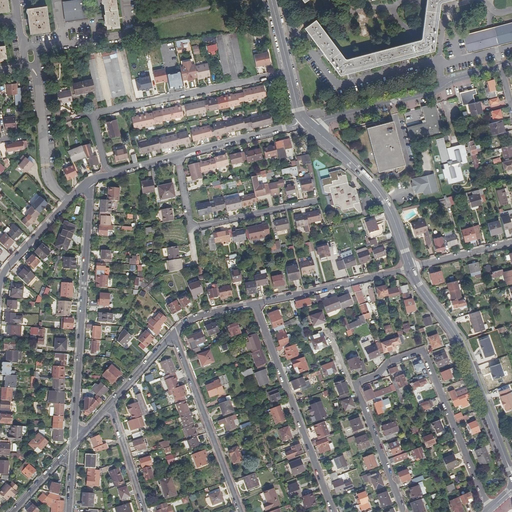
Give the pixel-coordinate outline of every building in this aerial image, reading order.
[(0,0),(0,12),(10,11),(8,0),(0,0)] [(66,21),(76,19),(76,14),(86,13),(85,0),(64,3),(66,21)] [(103,0),(107,29),(120,27),(116,0),(103,0)] [(449,0),(428,0),(424,37),(421,40),(348,59),(345,58),(316,20),(306,27),(341,75),(436,50),(441,4),(443,2),(449,0)] [(50,32),(47,6),(27,9),(30,34),(50,32)] [(511,24),(497,29),(500,42),(511,38),(511,24)] [(500,42),(497,29),(467,36),(471,50),(500,42)] [(236,33),(230,34),(238,73),(244,72),(236,33)] [(216,38),(223,76),(231,75),(223,37),(216,38)] [(175,40),(176,50),(183,50),(182,43),(189,42),(189,39),(175,40)] [(215,45),(206,47),(208,53),(210,52),(211,56),(215,55),(214,52),(217,51),(215,45)] [(254,55),(256,66),(271,63),(268,52),(254,55)] [(118,54),(105,57),(114,98),(127,95),(118,54)] [(96,59),(89,60),(98,101),(105,100),(96,59)] [(181,72),(183,80),(188,79),(188,81),(194,80),(193,78),(198,77),(196,66),(195,65),(192,66),(191,62),(183,63),(184,67),(181,68),(181,72)] [(156,84),(168,81),(166,75),(164,64),(152,66),(156,84)] [(205,77),(210,75),(208,64),(196,66),(198,77),(198,78),(205,77)] [(181,72),(166,75),(168,81),(169,89),(174,88),(174,89),(180,88),(180,87),(184,86),(183,80),(181,72)] [(153,88),(150,76),(139,79),(139,80),(136,81),(138,91),(142,90),(142,91),(146,90),(149,89),(153,88)] [(76,95),(95,91),(93,80),(74,84),(76,95)] [(494,80),(487,81),(489,88),(486,88),(488,98),(497,96),(494,85),(495,85),(494,80)] [(23,104),(22,91),(17,92),(16,84),(6,84),(7,95),(15,94),(16,105),(23,104)] [(264,86),(253,88),(255,99),(267,97),(264,86)] [(255,99),(253,88),(243,90),(244,93),(246,101),(255,99)] [(461,93),(464,106),(469,104),(475,103),(473,95),(477,94),(475,89),(461,93)] [(73,102),(70,91),(56,94),(57,98),(55,98),(56,101),(58,100),(59,104),(73,102)] [(227,96),(229,107),(240,105),(240,102),(237,94),(233,95),(227,96)] [(217,98),(220,109),(229,107),(227,96),(222,97),(217,98)] [(211,111),(220,109),(217,98),(214,99),(208,100),(210,109),(211,111)] [(204,101),(195,103),(197,114),(206,112),(206,110),(204,101)] [(479,102),(476,103),(475,103),(469,104),(472,116),(482,113),(479,102)] [(195,103),(184,106),(187,116),(197,114),(195,103)] [(426,125),(407,129),(410,141),(442,133),(435,105),(422,109),(426,125)] [(175,108),(171,109),(173,119),(183,117),(181,106),(175,108)] [(173,119),(171,109),(161,111),(164,121),(173,119)] [(500,109),(491,112),(493,120),(502,118),(500,109)] [(154,123),(164,121),(161,111),(152,113),(152,114),(154,123)] [(260,115),(262,126),(273,123),(270,113),(260,115)] [(142,116),(144,127),(155,124),(154,123),(152,114),(147,115),(142,116)] [(252,128),(262,126),(260,115),(250,118),(252,126),(252,128)] [(69,116),(62,117),(67,129),(73,126),(72,123),(70,119),(69,116)] [(134,129),(144,127),(142,116),(137,118),(131,119),(134,129)] [(4,118),(5,128),(17,127),(16,117),(4,118)] [(235,130),(241,128),(246,127),(244,119),(243,117),(233,120),(235,130)] [(109,132),(108,133),(109,139),(120,136),(116,120),(106,122),(108,131),(109,132)] [(223,122),(226,132),(230,131),(235,130),(233,120),(223,122)] [(502,128),(500,121),(488,124),(491,135),(500,133),(504,132),(503,128),(502,128)] [(221,134),(226,132),(223,122),(213,125),(214,127),(216,135),(221,134)] [(393,122),(367,129),(379,174),(404,168),(393,122)] [(201,128),(204,138),(213,136),(211,128),(210,126),(201,128)] [(190,130),(193,141),(204,138),(201,128),(190,130)] [(177,134),(179,144),(184,143),(189,142),(187,131),(177,134)] [(177,134),(167,136),(170,147),(179,144),(177,134)] [(161,147),(161,149),(170,147),(167,136),(158,139),(161,147)] [(158,138),(148,140),(150,150),(155,148),(161,147),(158,139),(158,138)] [(449,148),(446,149),(445,145),(443,138),(436,140),(442,163),(446,162),(446,164),(443,165),(444,169),(442,170),(444,179),(446,179),(448,185),(464,181),(461,166),(462,166),(462,164),(467,162),(466,157),(468,156),(465,144),(458,146),(457,147),(455,148),(453,147),(449,148)] [(290,139),(276,142),(279,156),(280,159),(287,157),(286,155),(285,149),(292,147),(290,139)] [(150,150),(148,140),(137,143),(140,152),(144,151),(150,150)] [(474,140),(468,141),(471,155),(475,154),(478,153),(477,148),(476,148),(474,140)] [(22,142),(16,142),(16,144),(6,145),(7,151),(23,149),(23,145),(22,142)] [(90,145),(82,147),(86,156),(87,158),(89,158),(91,163),(98,162),(97,161),(96,156),(93,157),(90,145)] [(277,155),(274,145),(271,146),(271,147),(263,149),(265,158),(277,155)] [(511,156),(511,146),(511,145),(501,148),(504,158),(511,156)] [(86,156),(82,147),(68,153),(72,162),(86,156)] [(125,148),(112,151),(115,161),(127,158),(125,148)] [(262,158),(259,148),(245,153),(247,161),(247,162),(262,158)] [(245,153),(245,152),(229,156),(231,165),(247,161),(245,153)] [(312,164),(309,153),(301,155),(303,165),(308,164),(312,164)] [(24,155),(21,159),(23,161),(19,165),(27,172),(34,164),(24,155)] [(226,155),(214,158),(214,159),(216,168),(229,165),(226,155)] [(216,168),(214,159),(198,163),(200,172),(216,168)] [(291,167),(295,166),(294,160),(290,161),(291,164),(282,166),(283,169),(291,167)] [(511,160),(502,163),(504,170),(511,168),(511,160)] [(198,163),(198,162),(187,165),(191,181),(202,178),(200,172),(198,163)] [(78,176),(73,166),(63,170),(66,180),(73,177),(73,178),(78,176)] [(348,187),(349,185),(346,173),(341,170),(330,173),(331,177),(322,179),(323,185),(325,191),(331,192),(328,195),(329,198),(332,199),(330,201),(331,204),(334,205),(337,205),(341,207),(341,210),(344,212),(347,212),(348,208),(350,211),(353,211),(354,207),(360,212),(363,212),(364,210),(363,204),(359,202),(359,200),(361,198),(359,191),(356,190),(356,187),(352,188),(351,189),(348,187)] [(257,176),(252,177),(256,193),(257,197),(271,193),(269,184),(269,183),(260,185),(257,176)] [(312,178),(300,180),(303,192),(309,190),(314,189),(312,178)] [(410,191),(410,192),(411,195),(422,192),(423,195),(432,193),(428,178),(408,183),(408,186),(409,188),(411,188),(412,191),(410,191)] [(152,181),(140,183),(142,194),(154,192),(154,187),(152,181)] [(276,183),(269,184),(271,193),(272,196),(279,194),(277,186),(276,183)] [(154,187),(154,192),(156,200),(174,197),(171,184),(154,187)] [(286,189),(288,195),(297,193),(295,186),(292,187),(291,185),(288,186),(289,188),(286,189)] [(109,193),(108,201),(112,201),(118,201),(119,189),(108,188),(107,193),(109,193)] [(506,188),(497,191),(501,205),(508,204),(505,194),(508,194),(506,188)] [(481,196),(479,190),(473,192),(474,196),(468,198),(471,206),(483,203),(482,202),(481,196)] [(257,197),(256,193),(240,197),(242,207),(254,204),(253,203),(258,202),(257,197)] [(33,206),(40,213),(43,210),(47,205),(49,203),(41,196),(32,206),(33,206)] [(240,197),(239,197),(224,201),(226,207),(227,212),(232,210),(232,209),(238,208),(239,209),(242,208),(242,207),(240,197)] [(224,201),(224,198),(214,200),(215,203),(210,204),(212,211),(213,212),(222,210),(222,208),(226,207),(224,201)] [(108,201),(101,200),(100,213),(110,214),(110,213),(112,201),(108,201)] [(212,211),(210,204),(210,202),(196,205),(199,215),(209,213),(208,212),(212,211)] [(39,216),(41,213),(40,213),(33,206),(28,212),(30,214),(27,218),(33,223),(34,224),(37,220),(36,219),(39,216)] [(173,218),(171,208),(161,210),(163,223),(171,222),(171,218),(173,218)] [(307,214),(309,223),(321,220),(319,211),(307,214)] [(110,214),(100,213),(100,216),(101,217),(100,220),(100,225),(102,225),(107,226),(110,226),(111,217),(110,217),(110,214)] [(310,232),(308,223),(306,215),(302,216),(302,215),(294,217),(296,228),(304,226),(305,232),(310,232)] [(509,215),(501,217),(504,229),(511,227),(509,215)] [(29,227),(33,223),(27,218),(24,222),(29,227)] [(277,232),(289,229),(287,219),(275,222),(277,232)] [(369,222),(366,223),(370,232),(379,229),(375,220),(373,221),(372,219),(368,220),(369,222)] [(428,247),(432,246),(425,220),(411,224),(414,235),(419,233),(419,232),(422,231),(423,232),(425,232),(426,236),(425,236),(428,247)] [(488,223),(491,235),(502,232),(499,221),(488,223)] [(264,235),(269,234),(266,223),(261,225),(261,226),(247,229),(249,240),(256,238),(257,240),(265,238),(264,237),(264,235)] [(19,237),(24,232),(14,224),(11,227),(13,229),(12,230),(9,228),(5,232),(7,234),(15,241),(18,237),(19,237)] [(100,225),(99,225),(98,235),(106,236),(112,236),(112,226),(110,226),(107,226),(107,227),(102,227),(102,225),(100,225)] [(479,225),(473,226),(473,227),(476,238),(477,240),(482,238),(480,231),(481,230),(479,225)] [(74,230),(65,226),(63,230),(65,230),(61,240),(58,239),(57,243),(60,244),(58,247),(62,249),(62,247),(67,250),(74,230)] [(476,238),(473,227),(462,230),(465,241),(476,238)] [(235,232),(231,233),(233,241),(245,239),(243,229),(235,230),(235,232)] [(444,232),(448,246),(458,243),(455,233),(453,234),(452,230),(444,232)] [(228,232),(212,235),(213,236),(214,244),(220,243),(229,241),(228,232)] [(9,249),(16,242),(15,241),(7,234),(0,241),(9,249)] [(433,238),(436,251),(445,249),(443,242),(442,242),(441,235),(433,238)] [(42,246),(36,253),(43,260),(50,253),(42,246)] [(327,246),(317,248),(318,251),(316,251),(317,254),(318,254),(320,261),(325,259),(325,257),(329,256),(327,246)] [(177,251),(176,247),(166,248),(168,261),(178,259),(176,251),(177,251)] [(357,254),(361,265),(366,263),(372,260),(368,250),(366,247),(365,247),(356,250),(357,254)] [(373,251),(375,258),(386,254),(384,247),(373,251)] [(356,265),(353,254),(351,248),(340,252),(342,257),(346,268),(356,265)] [(109,251),(101,250),(100,259),(103,259),(102,262),(110,262),(110,260),(108,260),(109,251)] [(41,262),(33,256),(27,263),(34,270),(41,262)] [(339,271),(346,268),(342,257),(338,258),(339,261),(336,262),(339,271)] [(299,259),(302,275),(307,274),(307,273),(315,271),(313,260),(306,262),(306,259),(304,258),(299,259)] [(76,260),(64,259),(64,270),(75,270),(76,260)] [(179,259),(178,259),(168,261),(167,261),(169,273),(181,271),(179,259)] [(285,266),(288,281),(292,280),(292,279),(299,277),(296,263),(285,266)] [(477,263),(467,265),(470,277),(479,275),(477,263)] [(97,264),(96,275),(103,276),(104,265),(97,264)] [(511,266),(511,267),(501,269),(502,270),(490,273),(490,276),(491,275),(492,279),(503,275),(505,283),(506,283),(511,281),(511,266)] [(28,286),(35,277),(26,268),(18,277),(28,286)] [(256,286),(268,284),(265,269),(260,270),(261,275),(254,277),(255,281),(256,286)] [(233,283),(242,281),(239,270),(230,272),(233,283)] [(440,272),(430,275),(432,285),(443,282),(440,272)] [(282,274),(271,277),(274,287),(284,284),(282,274)] [(103,276),(96,275),(95,279),(96,279),(96,283),(96,288),(107,289),(107,276),(103,276)] [(141,281),(142,279),(137,278),(134,278),(133,290),(137,290),(137,288),(139,287),(140,286),(141,283),(138,283),(138,281),(141,281)] [(387,290),(388,296),(390,301),(400,298),(399,294),(402,294),(398,280),(394,281),(396,288),(387,290)] [(140,286),(143,290),(148,285),(141,281),(141,283),(140,286)] [(148,285),(143,290),(147,294),(151,290),(157,285),(153,281),(148,285)] [(248,295),(257,292),(256,286),(255,281),(245,283),(248,295)] [(457,281),(446,284),(448,290),(459,287),(457,281)] [(189,287),(194,301),(198,300),(196,296),(203,293),(199,283),(189,287)] [(217,297),(220,296),(218,289),(217,284),(212,285),(212,283),(206,283),(210,300),(214,299),(214,298),(218,297),(217,297)] [(24,286),(13,284),(12,289),(14,289),(13,297),(22,299),(24,286)] [(73,285),(62,284),(60,297),(72,298),(73,285)] [(352,286),(354,293),(363,315),(365,319),(371,317),(361,291),(358,285),(352,286)] [(405,302),(404,302),(407,314),(416,312),(413,299),(410,300),(408,293),(409,293),(407,285),(405,286),(401,287),(405,302)] [(220,296),(221,300),(225,299),(224,298),(227,297),(233,296),(230,286),(218,289),(220,296)] [(387,290),(386,287),(376,289),(379,298),(388,296),(387,290)] [(459,287),(448,290),(449,292),(450,293),(452,302),(462,299),(459,287)] [(109,294),(100,294),(100,300),(98,300),(97,305),(108,306),(109,294)] [(349,294),(337,299),(341,308),(342,309),(353,304),(349,294)] [(337,299),(336,295),(322,301),(322,302),(327,313),(341,308),(337,299)] [(179,301),(178,301),(183,308),(187,306),(186,304),(189,303),(185,297),(183,298),(182,296),(177,299),(179,301)] [(295,302),(297,309),(311,305),(310,299),(304,300),(295,302)] [(17,301),(8,301),(7,309),(17,310),(17,301)] [(177,312),(182,309),(176,301),(167,306),(174,316),(177,314),(177,312)] [(464,301),(448,305),(449,309),(452,308),(453,311),(456,310),(455,307),(458,306),(459,308),(465,306),(464,301)] [(71,307),(72,306),(58,304),(57,317),(70,318),(70,315),(70,314),(70,312),(70,310),(71,309),(71,307)] [(269,314),(275,332),(278,331),(283,329),(284,328),(283,323),(278,311),(269,314)] [(322,312),(310,317),(313,326),(325,322),(322,312)] [(469,314),(468,315),(475,334),(485,330),(478,312),(469,314)] [(2,322),(1,325),(9,326),(15,326),(15,324),(22,325),(23,317),(16,317),(16,314),(6,313),(5,322),(2,322)] [(112,315),(99,313),(98,323),(111,324),(112,315)] [(158,313),(152,320),(159,326),(165,319),(158,313)] [(361,320),(348,324),(350,329),(353,328),(367,323),(365,319),(363,315),(360,316),(361,320)] [(426,327),(433,325),(430,317),(423,318),(426,327)] [(61,330),(64,330),(64,329),(72,330),(73,320),(62,319),(61,330)] [(152,320),(151,319),(147,324),(149,325),(151,327),(148,329),(156,336),(159,332),(158,330),(161,327),(159,326),(152,320)] [(205,326),(208,336),(219,332),(215,322),(205,326)] [(237,322),(227,326),(231,337),(241,333),(237,322)] [(301,322),(297,324),(304,341),(307,339),(301,322)] [(398,332),(399,336),(412,331),(410,323),(403,325),(404,330),(398,332)] [(393,324),(385,327),(387,333),(395,331),(393,324)] [(93,325),(86,325),(86,328),(92,329),(92,339),(96,339),(96,335),(100,336),(101,330),(96,330),(96,327),(93,327),(93,325)] [(17,326),(15,326),(9,326),(8,335),(16,335),(21,336),(21,331),(16,331),(17,326)] [(276,347),(277,351),(284,348),(290,346),(288,341),(290,340),(291,339),(290,335),(289,334),(286,335),(285,332),(284,332),(283,329),(278,331),(279,334),(276,335),(280,346),(276,347)] [(119,336),(116,343),(118,344),(121,347),(125,343),(123,342),(129,335),(123,330),(120,336),(119,336)] [(145,331),(137,341),(146,348),(149,343),(148,343),(153,337),(145,331)] [(228,338),(229,340),(239,337),(244,335),(246,334),(247,333),(246,331),(241,333),(231,337),(228,338)] [(253,352),(261,349),(254,331),(247,333),(246,334),(249,341),(244,343),(247,350),(251,349),(253,352)] [(197,345),(205,342),(202,332),(198,334),(198,332),(188,336),(187,338),(192,350),(193,350),(198,348),(197,345)] [(310,341),(308,342),(312,351),(315,350),(315,351),(327,346),(323,337),(319,338),(318,335),(313,337),(314,340),(312,341),(312,343),(311,343),(310,341)] [(439,335),(430,338),(434,349),(442,346),(439,335)] [(382,343),(376,345),(380,353),(396,349),(395,345),(400,344),(399,338),(382,343)] [(67,340),(56,339),(55,351),(66,352),(67,340)] [(16,341),(6,340),(5,350),(15,351),(16,341)] [(100,341),(92,340),(91,355),(96,355),(96,352),(97,352),(98,351),(99,351),(100,341)] [(290,346),(284,348),(287,354),(289,359),(299,355),(295,344),(290,346)] [(369,359),(380,355),(380,353),(376,345),(365,349),(369,359)] [(253,352),(251,353),(256,367),(266,363),(261,349),(253,352)] [(12,363),(17,364),(17,360),(18,352),(7,351),(6,363),(10,363),(12,363)] [(210,351),(198,355),(199,360),(201,360),(203,366),(214,362),(210,351)] [(445,353),(436,357),(440,368),(449,364),(445,353)] [(68,359),(68,355),(56,354),(56,358),(62,359),(61,366),(68,367),(69,359),(68,359)] [(304,357),(292,362),(296,374),(308,370),(304,357)] [(358,357),(347,361),(352,373),(362,369),(360,361),(358,357)] [(174,373),(176,372),(171,359),(161,363),(163,369),(166,376),(174,373)] [(332,362),(321,367),(325,376),(336,372),(332,362)] [(422,362),(414,365),(417,373),(422,371),(425,370),(422,362)] [(506,362),(502,364),(506,376),(511,374),(506,362)] [(121,374),(111,366),(102,376),(112,384),(121,374)] [(64,380),(65,380),(66,376),(65,376),(66,369),(53,368),(52,379),(54,379),(64,380)] [(456,374),(454,368),(442,373),(445,381),(453,378),(452,375),(456,374)] [(249,369),(239,374),(241,379),(251,374),(249,369)] [(266,369),(254,373),(259,386),(269,382),(265,373),(268,372),(267,371),(266,369)] [(320,381),(323,379),(319,370),(310,374),(311,376),(317,374),(320,381)] [(16,389),(17,376),(9,375),(6,375),(5,388),(13,389),(16,389)] [(151,375),(144,376),(147,384),(154,381),(151,375)] [(404,375),(396,379),(396,380),(393,381),(396,390),(408,385),(404,375)] [(164,381),(169,391),(179,387),(176,380),(177,380),(175,376),(164,381)] [(302,377),(291,381),(293,388),(300,385),(300,387),(306,385),(302,377)] [(63,393),(64,380),(54,379),(53,392),(63,393)] [(216,382),(206,386),(210,398),(215,396),(216,397),(225,394),(220,379),(215,381),(216,382)] [(425,379),(411,385),(414,391),(416,390),(416,389),(420,387),(421,388),(424,386),(424,385),(428,384),(425,379)] [(339,396),(348,392),(344,381),(335,384),(339,396)] [(90,391),(94,394),(98,398),(106,389),(100,384),(98,386),(96,385),(90,391)] [(369,387),(363,389),(367,401),(374,399),(381,396),(396,391),(394,385),(373,393),(371,389),(370,390),(369,387)] [(179,387),(169,391),(167,392),(169,397),(172,395),(176,404),(185,401),(184,398),(187,397),(182,386),(179,387)] [(137,387),(133,388),(137,401),(142,416),(147,415),(140,393),(139,394),(137,387)] [(505,412),(511,408),(511,397),(508,387),(496,392),(505,412)] [(10,401),(12,401),(13,389),(5,388),(3,388),(2,400),(10,401)] [(450,392),(453,400),(469,393),(467,389),(465,390),(464,389),(456,393),(455,390),(450,392)] [(276,390),(268,393),(272,402),(280,399),(276,390)] [(472,396),(471,392),(469,393),(453,400),(456,407),(462,404),(463,407),(470,405),(467,398),(472,396)] [(88,393),(86,393),(85,411),(86,412),(85,414),(88,416),(102,401),(98,398),(94,394),(88,393)] [(64,405),(64,395),(50,394),(49,404),(55,404),(64,405)] [(375,402),(374,403),(378,414),(382,412),(380,407),(383,406),(381,400),(383,400),(381,396),(374,399),(375,402)] [(343,401),(341,402),(345,411),(354,408),(351,398),(348,399),(343,401)] [(10,401),(2,400),(1,410),(10,411),(10,401)] [(229,400),(219,404),(224,415),(234,412),(229,400)] [(432,407),(430,400),(428,401),(420,405),(422,411),(432,407)] [(142,416),(137,401),(127,405),(127,406),(126,406),(128,413),(130,412),(131,412),(134,419),(142,416)] [(176,404),(180,416),(189,413),(185,401),(176,404)] [(320,401),(311,404),(312,408),(310,410),(311,414),(314,413),(317,420),(326,417),(320,401)] [(63,418),(65,405),(64,405),(55,404),(54,417),(63,418)] [(276,425),(286,421),(280,406),(270,409),(276,425)] [(189,413),(180,416),(185,428),(193,425),(194,424),(191,417),(192,416),(191,412),(189,413)] [(12,414),(1,413),(0,423),(11,423),(12,414)] [(463,416),(457,419),(458,423),(471,418),(469,414),(463,416)] [(230,416),(218,421),(219,425),(224,424),(227,432),(235,429),(234,426),(230,416)] [(63,420),(63,418),(54,417),(53,429),(55,429),(62,430),(63,420)] [(142,417),(128,422),(131,431),(144,427),(142,417)] [(353,432),(357,430),(363,428),(359,417),(349,421),(353,432)] [(394,419),(381,424),(387,439),(394,436),(392,430),(398,428),(394,419)] [(324,421),(313,425),(318,438),(327,435),(329,434),(324,421)] [(439,421),(431,424),(433,429),(434,429),(437,434),(444,431),(439,421)] [(477,421),(469,424),(473,435),(481,432),(477,421)] [(193,425),(185,428),(189,440),(196,437),(198,436),(193,425)] [(10,441),(22,442),(22,435),(26,435),(27,427),(13,426),(12,431),(12,436),(11,436),(10,441)] [(288,428),(278,431),(283,442),(292,438),(288,428)] [(63,443),(64,430),(62,430),(55,429),(53,442),(63,443)] [(41,451),(48,442),(44,438),(40,434),(39,434),(29,445),(35,450),(35,451),(39,455),(42,451),(41,451)] [(426,446),(436,443),(432,434),(423,438),(426,446)] [(330,443),(327,435),(318,438),(311,441),(312,443),(316,442),(318,447),(320,446),(322,452),(334,447),(332,442),(330,443)] [(100,452),(108,449),(106,444),(103,445),(99,436),(94,438),(92,439),(90,440),(96,452),(100,452)] [(365,436),(355,440),(359,450),(369,447),(365,436)] [(189,440),(186,441),(190,450),(199,446),(196,437),(189,440)] [(143,439),(133,442),(136,452),(146,448),(143,439)] [(10,441),(0,440),(0,443),(0,454),(9,455),(10,441)] [(158,443),(161,450),(163,449),(169,447),(167,440),(158,443)] [(394,457),(405,453),(404,449),(401,451),(397,441),(388,444),(392,455),(393,455),(394,457)] [(299,445),(291,448),(292,451),(286,454),(288,459),(294,457),(303,454),(299,445)] [(238,446),(233,448),(233,450),(229,452),(234,464),(243,461),(238,446)] [(486,446),(477,449),(479,453),(477,454),(481,466),(492,462),(486,446)] [(422,452),(420,447),(411,451),(414,459),(418,458),(418,459),(422,458),(420,453),(422,452)] [(12,459),(19,459),(19,458),(21,456),(23,451),(20,450),(18,454),(12,454),(12,459)] [(204,451),(193,455),(197,468),(207,464),(204,458),(207,457),(204,451)] [(389,459),(391,464),(408,458),(406,453),(405,453),(394,457),(389,459)] [(86,455),(85,469),(88,469),(95,469),(97,469),(97,456),(86,455)] [(343,455),(333,459),(336,469),(342,467),(343,470),(347,469),(343,455)] [(372,455),(363,458),(367,470),(377,466),(375,461),(375,462),(372,455)] [(450,456),(443,459),(445,464),(447,470),(459,466),(454,455),(453,455),(450,456)] [(150,456),(140,459),(143,467),(152,464),(150,456)] [(300,460),(289,464),(293,476),(304,472),(300,460)] [(9,462),(0,461),(0,463),(0,473),(8,474),(9,462)] [(35,471),(29,465),(22,472),(29,478),(35,471)] [(150,466),(142,469),(146,480),(154,478),(150,466)] [(400,472),(398,473),(402,481),(407,480),(407,481),(411,480),(407,469),(407,470),(406,467),(399,470),(400,472)] [(95,469),(88,469),(86,486),(98,486),(100,471),(95,470),(95,469)] [(116,488),(124,485),(121,477),(122,477),(119,469),(111,472),(116,488)] [(256,473),(243,478),(247,490),(260,486),(256,473)] [(370,476),(369,473),(362,476),(364,482),(369,481),(370,484),(373,483),(375,489),(383,486),(379,474),(376,476),(375,474),(370,476)] [(339,479),(338,476),(331,478),(336,492),(352,486),(348,476),(339,479)] [(171,477),(162,480),(164,485),(162,488),(165,497),(170,496),(171,497),(177,495),(171,477)] [(15,492),(19,488),(13,482),(9,487),(9,486),(1,495),(0,497),(2,498),(4,498),(7,502),(12,497),(14,498),(18,493),(15,492)] [(53,483),(50,493),(51,493),(59,495),(62,485),(53,483)] [(449,493),(456,490),(455,487),(453,483),(446,486),(449,493)] [(289,492),(291,501),(301,498),(297,484),(289,486),(290,491),(289,492)] [(420,485),(410,488),(414,498),(423,494),(420,485)] [(126,487),(117,490),(121,501),(130,497),(126,487)] [(273,490),(264,493),(267,504),(264,505),(266,511),(279,506),(273,490)] [(220,492),(209,496),(212,505),(224,501),(220,492)] [(369,511),(372,510),(365,492),(357,494),(359,499),(361,505),(358,506),(359,511),(360,511),(368,509),(369,511)] [(387,492),(378,495),(382,507),(391,504),(387,492)] [(52,511),(63,511),(64,500),(61,500),(61,495),(59,495),(51,493),(48,497),(44,493),(39,499),(43,503),(44,502),(48,505),(52,507),(52,511)] [(469,493),(460,497),(463,505),(473,501),(469,493)] [(313,494),(303,497),(307,509),(316,506),(313,499),(315,498),(313,494)] [(93,496),(83,495),(82,508),(93,508),(93,496)] [(187,496),(181,498),(183,504),(189,503),(187,496)] [(425,511),(422,502),(426,500),(425,497),(411,502),(414,511),(425,511)] [(462,503),(459,498),(451,501),(454,507),(451,507),(453,511),(463,511),(464,511),(461,504),(462,503)] [(131,511),(129,503),(118,507),(119,511),(131,511)] [(167,506),(166,503),(157,506),(159,510),(156,511),(173,511),(171,505),(167,506)]
